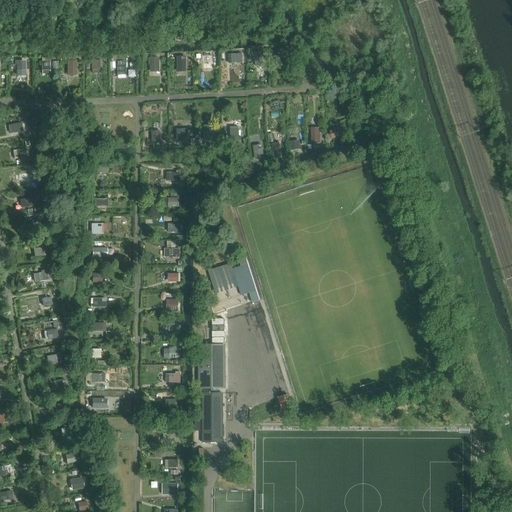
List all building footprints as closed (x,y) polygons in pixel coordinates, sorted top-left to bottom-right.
[(278,48),(281,59),(294,57),(292,46),(278,48)] [(264,67),(264,53),(249,54),(249,67),(264,67)] [(123,54),(123,67),(128,67),(128,72),(136,72),(136,55),(123,54)] [(163,58),(151,59),(151,74),(164,74),(163,58)] [(229,58),(229,66),(238,67),(238,59),(229,58)] [(77,60),(68,60),(68,75),(77,75),(77,60)] [(178,60),(178,70),(187,70),(187,60),(178,60)] [(106,77),(106,61),(91,61),(91,77),(106,77)] [(9,125),(11,132),(23,130),(22,122),(9,125)] [(321,123),(309,123),(309,141),(321,141),(321,123)] [(214,138),(214,125),(203,125),(203,138),(214,138)] [(239,127),(230,127),(230,136),(240,135),(239,127)] [(341,127),(330,131),(332,137),(343,134),(341,127)] [(152,128),(152,139),(161,139),(161,128),(152,128)] [(178,129),(178,140),(188,140),(188,129),(178,129)] [(289,136),(290,146),(300,145),(299,134),(289,136)] [(271,144),(272,155),(281,153),(279,143),(271,144)] [(256,160),(265,158),(263,144),(254,145),(256,160)] [(17,149),(18,156),(27,155),(26,148),(17,149)] [(111,166),(98,166),(98,178),(111,178),(111,166)] [(21,199),(22,206),(34,205),(33,197),(21,199)] [(181,212),(166,213),(166,233),(181,232),(181,212)] [(39,236),(36,217),(23,219),(25,238),(39,236)] [(92,234),(102,234),(102,230),(108,230),(108,223),(92,223),(92,234)] [(44,246),(32,248),(33,255),(45,253),(44,246)] [(106,248),(95,248),(96,256),(107,255),(106,248)] [(165,248),(165,256),(179,257),(179,249),(165,248)] [(241,296),(245,295),(250,293),(253,303),(259,301),(246,259),(239,261),(241,267),(233,270),(241,296)] [(35,272),(36,281),(48,279),(47,271),(35,272)] [(107,283),(107,273),(96,273),(96,283),(107,283)] [(168,273),(168,282),(180,282),(180,273),(168,273)] [(42,298),(43,305),(52,304),(51,296),(42,298)] [(92,306),(107,306),(107,298),(92,298),(92,306)] [(166,300),(167,308),(179,308),(178,300),(166,300)] [(213,342),(226,342),(226,319),(213,319),(213,342)] [(181,337),(181,324),(164,324),(164,337),(181,337)] [(46,330),(48,339),(58,337),(56,328),(46,330)] [(199,346),(199,389),(225,389),(225,346),(199,346)] [(178,348),(164,348),(164,357),(178,357),(178,348)] [(102,349),(92,349),(93,357),(102,357),(102,349)] [(60,353),(49,355),(51,363),(62,361),(60,353)] [(166,374),(166,382),(179,383),(180,374),(166,374)] [(64,378),(52,382),(54,389),(66,386),(64,378)] [(203,394),(203,443),(223,443),(222,394),(203,394)] [(74,427),(61,430),(65,450),(78,448),(74,427)] [(67,454),(67,463),(81,462),(80,453),(67,454)] [(162,484),(162,493),(177,493),(177,485),(162,484)] [(17,502),(15,490),(1,493),(3,504),(17,502)] [(84,511),(83,503),(71,505),(72,511),(84,511)]
